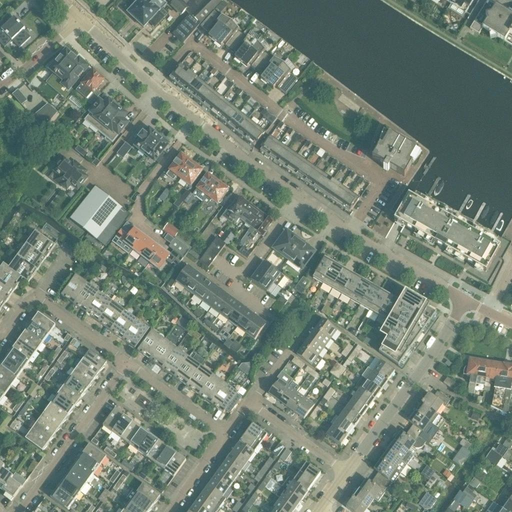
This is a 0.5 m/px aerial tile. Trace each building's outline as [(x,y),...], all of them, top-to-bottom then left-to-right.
[(133,8),(128,14),(134,20),(134,21),(134,20),(137,22),(136,23),(137,23),(137,22),(143,28),(149,22),(150,23),(154,28),(155,28),(168,14),(167,14),(166,14),(162,10),(161,9),(165,5),(159,0),(135,0),(131,5),(130,6),(131,6),(133,7),(133,8)] [(166,0),(171,4),(181,15),(188,8),(193,12),(173,35),(183,44),(200,25),(221,3),(218,0),(166,0)] [(452,0),(450,5),(470,17),(479,0),(452,0)] [(487,1),(474,23),(482,28),(482,29),(489,33),(489,34),(490,41),(497,39),(497,38),(504,43),(505,43),(511,47),(511,16),(505,13),(495,6),(487,1)] [(208,38),(214,43),(231,22),(221,16),(221,17),(214,12),(200,27),(208,34),(209,33),(211,35),(208,38)] [(14,39),(21,46),(21,47),(30,38),(29,38),(23,31),(24,29),(20,25),(14,18),(12,20),(10,22),(7,25),(6,26),(3,29),(3,28),(3,29),(0,26),(0,43),(5,49),(5,48),(12,41),(12,42),(14,39)] [(225,47),(230,51),(242,35),(238,32),(238,31),(239,31),(231,22),(214,43),(221,48),(223,45),(225,46),(225,47)] [(474,23),(470,30),(479,35),(482,29),(482,28),(474,23)] [(234,59),(241,64),(257,43),(247,37),(247,38),(247,39),(242,35),(230,51),(234,55),(235,54),(237,56),(234,59)] [(251,68),(256,72),(269,56),(264,53),(264,52),(265,52),(257,43),(241,64),(247,69),(249,66),(251,68)] [(28,83),(14,96),(34,119),(43,131),(55,116),(67,103),(64,100),(67,97),(78,83),(89,70),(88,68),(83,64),(66,50),(57,58),(59,60),(59,61),(60,62),(53,70),(53,71),(48,66),(47,66),(37,76),(28,83)] [(261,80),(267,85),(284,64),(274,59),(273,59),(274,60),(273,60),(269,56),(256,72),(260,76),(261,75),(263,77),(261,80)] [(284,64),(267,85),(273,90),(275,87),(277,89),(285,96),(298,80),(291,74),(292,73),(284,64)] [(173,83),(177,86),(189,72),(180,65),(171,77),(170,75),(166,79),(172,84),(173,83)] [(181,90),(186,93),(197,79),(189,72),(177,86),(176,88),(180,91),(181,90)] [(86,101),(91,106),(100,95),(95,91),(103,81),(102,81),(102,79),(99,77),(97,76),(93,73),(73,96),(83,105),(86,101)] [(190,96),(194,100),(206,86),(197,79),(186,93),(185,94),(189,98),(190,96)] [(198,103),(203,107),(214,93),(206,86),(194,100),(193,101),(197,104),(198,103)] [(207,110),(211,113),(223,99),(214,93),(203,107),(202,108),(206,111),(207,110)] [(215,117),(220,120),(231,106),(223,99),(211,113),(210,115),(214,118),(215,117)] [(96,105),(84,121),(98,132),(119,107),(111,101),(110,102),(108,101),(104,106),(100,103),(99,102),(96,105)] [(224,123),(228,127),(239,113),(231,106),(220,120),(219,121),(223,125),(224,123)] [(119,107),(98,132),(112,143),(124,128),(127,125),(127,124),(122,121),(126,116),(125,114),(126,112),(119,107)] [(232,130),(236,134),(248,120),(239,113),(228,127),(227,128),(231,131),(232,130)] [(240,137),(245,140),(256,127),(248,120),(236,134),(235,135),(239,138),(240,137)] [(256,127),(245,140),(244,142),(248,145),(249,144),(254,148),(265,134),(256,127)] [(143,134),(138,139),(138,140),(133,146),(137,149),(137,150),(139,151),(145,155),(159,138),(158,138),(149,131),(147,133),(145,136),(143,134)] [(384,167),(383,170),(387,172),(389,170),(404,178),(419,153),(410,148),(411,146),(396,138),(395,139),(386,135),(372,160),(384,167)] [(268,160),(269,159),(279,144),(270,137),(260,152),(265,156),(264,157),(268,160)] [(164,138),(162,141),(159,138),(145,155),(154,163),(157,159),(158,159),(159,158),(159,157),(170,143),(164,138)] [(117,155),(123,160),(132,149),(125,144),(117,155)] [(277,166),(278,165),(288,150),(279,144),(269,159),(274,162),(273,163),(277,166)] [(57,176),(59,177),(62,179),(58,184),(67,191),(71,186),(77,191),(87,179),(83,176),(86,173),(78,166),(82,161),(65,147),(58,156),(63,161),(61,163),(60,162),(55,168),(56,169),(54,172),(58,175),(57,176)] [(286,172),(287,171),(297,156),(288,150),(278,165),(282,168),(281,169),(286,172)] [(181,180),(182,179),(193,164),(187,160),(187,158),(184,156),(182,156),(181,155),(174,165),(172,165),(170,168),(170,170),(169,171),(170,172),(167,176),(173,181),(176,177),(181,180)] [(295,178),(296,177),(306,162),(297,156),(287,171),(291,174),(290,175),(295,178)] [(303,185),(304,183),(315,168),(306,162),(296,177),(300,180),(299,182),(303,185)] [(193,164),(182,179),(187,183),(186,184),(191,188),(203,172),(198,168),(198,167),(195,165),(194,165),(193,164)] [(312,191),(313,189),(324,175),(315,168),(304,183),(309,186),(308,188),(312,191)] [(205,199),(217,183),(217,182),(216,180),(214,178),(212,179),(207,175),(192,196),(187,193),(181,201),(188,206),(194,198),(196,197),(203,203),(205,199)] [(321,197),(322,196),(332,181),(324,175),(313,189),(318,193),(317,194),(321,197)] [(330,203),(331,202),(341,187),(332,181),(322,196),(327,199),(326,200),(330,203)] [(222,186),(217,183),(205,199),(210,202),(211,201),(217,205),(218,204),(220,204),(222,201),(222,199),(228,191),(227,190),(227,188),(224,186),(222,186)] [(339,209),(340,208),(350,193),(341,187),(331,202),(336,205),(335,206),(339,209)] [(70,220),(105,248),(116,235),(130,217),(95,189),(70,220)] [(166,190),(159,200),(163,203),(171,193),(166,190)] [(350,193),(340,208),(345,211),(344,212),(350,217),(353,212),(351,211),(359,199),(350,193)] [(408,196),(403,204),(394,221),(400,224),(486,273),(500,247),(408,196)] [(231,205),(227,211),(233,215),(230,219),(233,222),(246,204),(245,203),(244,201),(242,199),(240,199),(238,198),(232,206),(231,205)] [(173,207),(177,210),(183,203),(178,199),(173,207)] [(66,202),(53,218),(61,224),(74,208),(66,202)] [(246,204),(233,222),(237,224),(239,220),(245,225),(255,210),(254,210),(254,208),(251,206),(249,206),(246,204)] [(251,229),(238,246),(242,248),(245,244),(249,239),(264,217),(261,215),(261,213),(258,211),(256,211),(255,210),(245,225),(251,229)] [(264,217),(249,239),(252,241),(258,234),(263,238),(267,232),(266,231),(272,223),(271,222),(270,220),(267,218),(266,218),(264,217)] [(46,225),(42,231),(55,240),(59,234),(46,225)] [(179,233),(168,225),(163,231),(174,239),(179,233)] [(121,232),(112,243),(129,255),(132,251),(144,236),(140,233),(135,229),(134,230),(128,237),(121,231),(121,232)] [(35,232),(26,245),(46,259),(50,254),(50,253),(48,252),(52,246),(55,248),(55,247),(35,232)] [(233,238),(226,232),(220,241),(226,246),(233,238)] [(274,250),(288,260),(301,242),(295,238),(293,240),(291,238),(292,237),(286,233),(274,250)] [(144,236),(132,251),(141,257),(152,243),(144,236)] [(199,262),(208,269),(226,246),(217,239),(199,262)] [(174,240),(168,248),(179,256),(185,249),(174,240)] [(301,242),(288,260),(301,270),(314,253),(309,249),(308,251),(305,249),(306,247),(301,242)] [(152,243),(141,257),(149,264),(161,249),(152,243)] [(26,245),(17,257),(37,271),(42,266),(41,265),(41,266),(39,264),(43,258),(46,260),(46,259),(26,245)] [(242,248),(239,252),(248,259),(251,254),(242,248)] [(161,249),(149,264),(158,271),(170,256),(161,249)] [(17,257),(9,268),(8,269),(23,280),(28,284),(33,278),(32,278),(30,276),(35,270),(37,272),(37,271),(17,257)] [(313,279),(322,284),(334,263),(325,258),(322,262),(320,260),(314,270),(317,272),(313,279)] [(0,281),(14,292),(19,286),(18,286),(16,285),(20,278),(23,280),(8,269),(9,268),(0,262),(0,281)] [(264,263),(257,272),(277,287),(284,278),(264,263)] [(322,284),(331,290),(343,269),(334,263),(322,284)] [(176,283),(185,290),(197,274),(188,267),(185,270),(181,276),(176,283)] [(181,276),(185,270),(182,267),(177,273),(181,276)] [(331,290),(340,295),(352,274),(343,269),(331,290)] [(277,287),(257,272),(251,281),(271,296),(277,287)] [(177,273),(172,280),(176,283),(181,276),(177,273)] [(185,290),(193,296),(205,280),(197,274),(185,290)] [(340,295),(350,300),(362,280),(352,274),(340,295)] [(73,305),(74,306),(88,285),(76,276),(61,296),(67,301),(67,300),(69,298),(75,303),(73,305)] [(171,289),(176,283),(172,280),(167,286),(171,289)] [(193,296),(202,302),(214,286),(205,280),(193,296)] [(350,300),(359,306),(371,285),(362,280),(350,300)] [(0,281),(0,300),(6,304),(10,298),(9,298),(7,297),(12,291),(14,292),(0,281)] [(293,290),(301,296),(305,290),(297,284),(293,290)] [(85,314),(86,314),(100,294),(88,285),(74,306),(79,310),(80,309),(79,309),(81,307),(87,311),(85,314)] [(359,306),(368,311),(380,291),(371,285),(359,306)] [(202,302),(211,309),(223,293),(214,286),(202,302)] [(368,311),(378,317),(390,296),(380,291),(368,311)] [(399,301),(387,322),(381,333),(388,337),(388,338),(392,340),(387,348),(383,345),(378,354),(398,368),(407,355),(436,313),(428,309),(429,306),(426,305),(426,304),(405,292),(399,301)] [(211,309),(219,315),(231,299),(223,293),(211,309)] [(97,323),(98,323),(112,303),(100,294),(86,314),(91,318),(92,318),(93,316),(99,320),(97,323)] [(378,317),(387,322),(399,301),(390,296),(378,317)] [(281,297),(278,301),(284,306),(287,302),(281,297)] [(219,315),(228,322),(240,306),(231,299),(219,315)] [(109,332),(110,332),(125,312),(112,303),(98,323),(103,327),(104,327),(105,325),(111,329),(109,332)] [(228,322),(237,328),(249,312),(240,306),(228,322)] [(196,311),(193,314),(199,320),(202,316),(196,311)] [(122,340),(122,341),(137,321),(125,312),(110,332),(116,336),(116,335),(117,334),(123,338),(122,340)] [(237,328),(245,335),(257,319),(249,312),(237,328)] [(38,314),(32,323),(49,336),(55,326),(38,314)] [(257,319),(245,335),(254,341),(266,325),(257,319)] [(206,320),(203,323),(209,329),(212,325),(209,322),(206,320)] [(322,320),(316,329),(330,340),(337,331),(322,320)] [(137,321),(122,341),(128,345),(128,344),(129,342),(136,347),(134,349),(135,350),(149,330),(137,321)] [(32,323),(25,332),(42,344),(49,336),(32,323)] [(212,325),(209,329),(216,334),(219,330),(212,325)] [(316,329),(309,338),(324,349),(330,340),(316,329)] [(149,360),(150,361),(164,341),(164,340),(164,339),(163,337),(161,336),(160,336),(158,336),(152,331),(137,352),(143,356),(144,356),(143,355),(145,354),(151,358),(149,360)] [(222,331),(218,335),(226,342),(230,337),(222,331)] [(25,332),(19,341),(36,353),(42,344),(25,332)] [(309,338),(303,347),(318,357),(324,349),(309,338)] [(372,341),(367,338),(363,343),(368,347),(372,341)] [(19,341),(12,350),(29,362),(32,364),(39,355),(36,353),(19,341)] [(161,369),(162,370),(177,349),(164,341),(150,361),(155,365),(156,364),(155,364),(157,362),(163,367),(161,369)] [(230,348),(233,351),(238,345),(234,342),(230,348)] [(238,345),(233,351),(237,354),(242,347),(238,345)] [(348,345),(344,350),(349,353),(353,348),(348,345)] [(358,346),(351,356),(355,359),(362,349),(358,346)] [(318,357),(303,347),(297,356),(315,369),(322,360),(318,357)] [(173,378),(174,379),(189,358),(177,349),(162,370),(167,374),(168,373),(169,371),(175,376),(173,378)] [(12,350),(6,358),(23,371),(29,362),(12,350)] [(349,353),(344,350),(341,355),(345,358),(349,353)] [(89,351),(83,360),(100,373),(106,364),(89,351)] [(355,359),(351,356),(344,365),(349,368),(355,359)] [(6,358),(0,366),(0,367),(17,380),(23,371),(6,358)] [(186,387),(201,367),(189,358),(174,379),(180,383),(180,382),(181,380),(187,384),(186,387)] [(304,365),(295,358),(291,363),(301,370),(304,365)] [(83,360),(76,369),(93,382),(100,373),(83,360)] [(476,385),(477,378),(480,362),(470,360),(468,368),(466,368),(464,371),(463,376),(466,376),(466,377),(470,378),(469,384),(476,385)] [(380,362),(373,372),(388,382),(395,373),(380,362)] [(480,383),(485,384),(489,363),(480,362),(477,378),(481,379),(480,383)] [(491,381),(495,381),(498,365),(489,363),(485,384),(490,385),(491,381)] [(337,364),(333,369),(337,373),(341,367),(337,364)] [(498,365),(495,381),(490,408),(506,415),(511,388),(511,383),(511,366),(503,365),(503,366),(498,365)] [(0,367),(0,380),(10,388),(17,380),(0,367)] [(198,396),(213,376),(201,367),(186,387),(192,392),(192,391),(194,389),(200,393),(198,396)] [(304,372),(309,376),(312,371),(307,367),(304,372)] [(341,367),(337,373),(341,376),(345,370),(341,367)] [(368,368),(361,377),(381,392),(388,382),(373,372),(368,368)] [(76,369),(70,378),(87,390),(93,382),(76,369)] [(312,371),(309,376),(314,379),(318,375),(312,371)] [(210,405),(211,405),(225,385),(213,376),(198,396),(204,400),(205,400),(204,400),(206,398),(212,402),(210,405)] [(355,387),(360,390),(374,401),(381,392),(361,377),(355,387)] [(70,378),(64,387),(81,399),(87,390),(70,378)] [(443,384),(453,392),(458,386),(447,378),(443,384)] [(0,380),(0,394),(4,397),(10,388),(0,380)] [(268,395),(277,401),(288,387),(279,380),(268,395)] [(325,380),(322,385),(327,388),(330,384),(325,380)] [(475,386),(476,385),(469,384),(467,394),(474,395),(475,386)] [(225,385),(211,405),(216,409),(217,409),(216,408),(218,407),(224,411),(222,414),(223,414),(225,412),(230,415),(242,399),(237,395),(238,394),(225,385)] [(64,387),(57,396),(74,408),(81,399),(64,387)] [(277,401),(286,408),(297,393),(288,387),(277,401)] [(330,389),(327,394),(331,397),(335,392),(330,389)] [(360,390),(353,399),(368,410),(374,401),(360,390)] [(428,394),(422,404),(436,414),(443,405),(445,407),(450,402),(437,392),(433,398),(428,394)] [(286,408),(295,414),(305,399),(297,393),(286,408)] [(331,397),(327,394),(323,399),(327,402),(331,397)] [(57,396),(51,404),(68,417),(74,408),(57,396)] [(305,399),(295,414),(304,420),(314,406),(305,399)] [(353,399),(346,409),(361,419),(368,410),(353,399)] [(51,404),(45,413),(62,425),(68,417),(51,404)] [(422,404),(415,413),(429,424),(433,427),(440,417),(436,414),(422,404)] [(317,408),(313,413),(317,416),(321,411),(317,408)] [(346,409),(340,418),(354,429),(361,419),(346,409)] [(103,427),(112,433),(124,416),(115,410),(103,427)] [(45,413),(38,422),(55,434),(62,425),(45,413)] [(317,416),(313,413),(309,418),(314,421),(317,416)] [(412,426),(409,431),(422,440),(426,435),(423,433),(429,424),(415,413),(408,422),(412,426)] [(112,433),(121,440),(133,423),(124,416),(112,433)] [(340,418),(333,427),(347,438),(354,429),(340,418)] [(38,422),(32,431),(49,443),(55,434),(38,422)] [(121,440),(129,446),(142,429),(133,423),(121,440)] [(252,425),(246,435),(260,445),(267,437),(269,438),(271,435),(259,426),(257,429),(252,425)] [(347,438),(333,427),(326,437),(341,447),(347,438)] [(129,446),(138,452),(150,435),(142,429),(129,446)] [(49,443),(32,431),(25,440),(42,452),(49,443)] [(401,433),(394,442),(408,453),(412,447),(415,450),(419,450),(422,448),(426,443),(422,440),(409,431),(405,436),(401,433)] [(138,452),(147,459),(159,442),(150,435),(138,452)] [(246,435),(239,443),(254,454),(260,445),(246,435)] [(463,440),(459,445),(463,448),(467,443),(463,440)] [(502,446),(509,451),(511,446),(511,443),(507,440),(502,446)] [(147,459),(156,465),(168,448),(159,442),(147,459)] [(408,453),(394,442),(387,451),(407,466),(414,457),(408,453)] [(239,443),(233,452),(248,463),(254,454),(239,443)] [(89,445),(82,455),(99,467),(106,458),(89,445)] [(272,454),(277,457),(284,448),(279,445),(272,454)] [(492,451),(503,459),(508,451),(500,445),(496,451),(493,449),(492,451)] [(156,465),(164,471),(177,454),(168,448),(156,465)] [(280,459),(285,463),(291,453),(286,450),(280,459)] [(387,451),(380,461),(400,475),(407,466),(387,451)] [(501,458),(492,451),(486,460),(495,466),(501,458)] [(233,452),(227,461),(241,471),(248,463),(233,452)] [(177,454),(164,471),(173,478),(186,461),(177,454)] [(82,455),(76,463),(93,476),(99,467),(82,455)] [(456,458),(453,463),(455,464),(459,467),(462,462),(456,458)] [(227,461),(220,470),(235,480),(241,471),(227,461)] [(378,473),(374,478),(387,488),(391,482),(394,484),(400,475),(380,461),(373,470),(378,473)] [(480,468),(487,473),(491,467),(485,462),(480,468)] [(33,463),(26,473),(30,476),(37,466),(33,463)] [(76,463),(70,472),(87,484),(93,476),(76,463)] [(306,464),(299,473),(314,484),(321,475),(306,464)] [(479,468),(474,475),(481,480),(486,472),(479,468)] [(0,485),(4,488),(4,489),(10,480),(11,481),(13,478),(2,470),(0,472),(0,485)] [(220,470),(214,478),(229,489),(235,480),(220,470)] [(70,472),(63,481),(80,493),(87,484),(70,472)] [(445,472),(442,476),(447,480),(451,475),(445,472)] [(299,473),(293,482),(307,493),(314,484),(299,473)] [(432,477),(429,482),(433,485),(437,480),(432,477)] [(214,478),(208,487),(222,497),(223,497),(229,489),(214,478)] [(366,480),(359,490),(374,500),(376,502),(387,488),(374,478),(371,483),(366,480)] [(282,487),(287,491),(301,501),(307,493),(293,482),(288,479),(282,487)] [(473,479),(469,486),(475,490),(480,484),(473,479)] [(4,489),(4,488),(2,491),(13,500),(22,488),(11,481),(10,480),(4,489)] [(63,481),(57,490),(74,502),(80,493),(63,481)] [(123,484),(119,481),(113,490),(116,493),(123,484)] [(433,485),(429,482),(425,487),(429,490),(433,485)] [(440,482),(437,487),(443,491),(446,487),(440,482)] [(143,484),(136,494),(153,506),(160,497),(143,484)] [(208,487),(201,496),(220,509),(224,504),(223,503),(226,500),(223,497),(222,497),(208,487)] [(287,491),(282,487),(275,496),(280,500),(295,510),(301,501),(287,491)] [(469,499),(472,501),(476,497),(472,494),(466,489),(462,494),(469,499)] [(74,502),(57,490),(50,499),(67,511),(74,502)] [(359,490),(352,499),(367,509),(374,500),(359,490)] [(126,499),(130,502),(143,511),(148,511),(153,506),(136,494),(132,491),(126,499)] [(254,494),(248,503),(252,506),(255,502),(259,497),(254,494)] [(437,502),(427,494),(418,506),(420,507),(424,511),(430,511),(437,502)] [(461,494),(455,502),(462,507),(468,499),(461,494)] [(201,496),(195,504),(205,511),(217,511),(220,509),(201,496)] [(365,511),(367,509),(352,499),(351,501),(346,508),(350,511),(365,511)] [(280,500),(274,508),(279,511),(293,511),(295,510),(280,500)] [(511,511),(511,503),(508,501),(502,509),(506,511),(511,511)] [(143,511),(130,502),(124,511),(143,511)] [(454,502),(448,510),(450,511),(455,511),(460,506),(454,502)]
